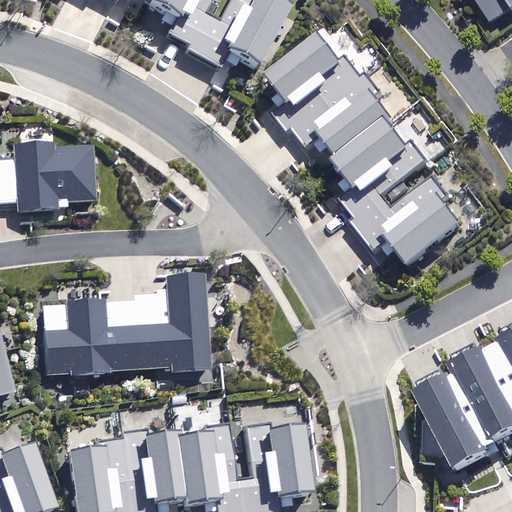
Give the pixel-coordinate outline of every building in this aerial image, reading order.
[(154,15),(163,0),(103,0),(130,16),(137,5),(154,15)] [(163,0),(154,15),(175,28),(166,42),(223,76),(232,62),(258,78),(293,20),(259,0),(163,0)] [(511,0),(475,0),(494,30),(511,19),(511,0)] [(337,167),(394,122),(379,104),(385,99),(364,73),(388,54),(351,8),(265,76),(291,109),(276,120),(307,158),(321,147),(337,167)] [(394,122),(337,167),(361,197),(347,209),(358,223),(350,230),(378,265),(393,253),(408,272),(460,230),(443,208),(452,201),(436,181),(454,167),(445,155),(430,167),(394,122)] [(0,210),(15,209),(16,222),(58,220),(57,208),(93,205),(89,153),(12,158),(13,168),(0,168),(0,210)] [(173,263),(174,281),(169,282),(170,310),(43,313),(45,383),(106,381),(106,376),(206,374),(204,281),(197,281),(196,262),(173,263)] [(412,388),(454,467),(494,446),(490,439),(511,426),(511,324),(499,332),(503,338),(484,348),(480,342),(446,360),(450,368),(412,388)] [(0,404),(12,401),(0,351),(0,404)] [(184,511),(178,428),(173,428),(173,425),(148,427),(151,450),(145,450),(143,437),(105,440),(107,464),(74,467),(77,511),(184,511)] [(178,428),(184,511),(210,511),(218,511),(278,511),(278,510),(314,507),(307,434),(200,445),(198,426),(178,428)] [(0,511),(56,511),(40,458),(3,470),(0,460),(0,511)]
